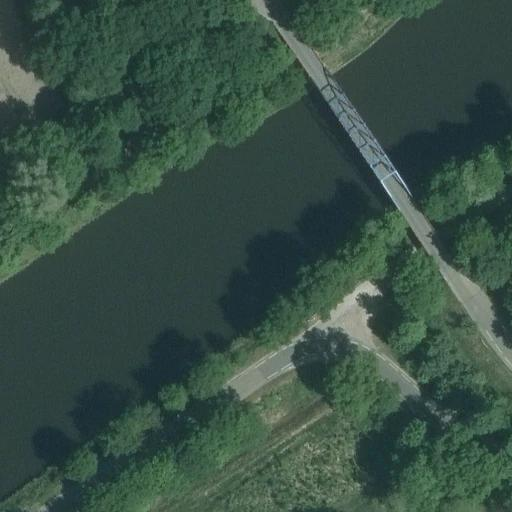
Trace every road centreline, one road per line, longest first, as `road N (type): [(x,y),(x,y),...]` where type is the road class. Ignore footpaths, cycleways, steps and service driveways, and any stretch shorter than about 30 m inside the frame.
road 1 (track): [(0,251),(389,0)]
road 2 (unclassified): [(453,277),(266,0)]
road 3 (unclassified): [(58,511),(322,335)]
road 4 (unclassified): [(322,335),(331,316),(511,187)]
road 5 (unclassified): [(511,467),(379,367),(322,335)]
road 6 (track): [(159,144),(73,0)]
